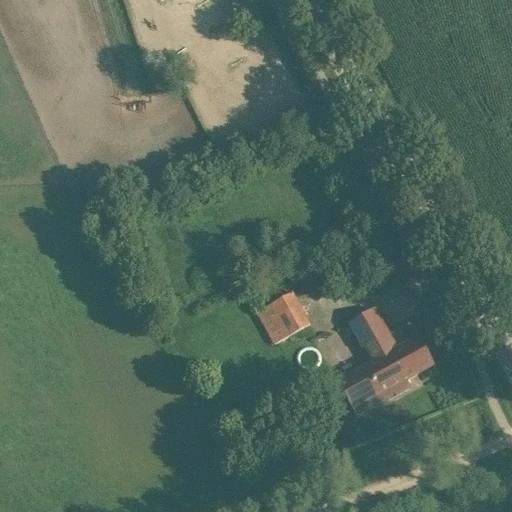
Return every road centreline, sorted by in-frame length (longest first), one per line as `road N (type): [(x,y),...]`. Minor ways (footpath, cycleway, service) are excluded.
road 1 (tertiary): [(511,364),(306,0)]
road 2 (track): [(308,511),(511,438)]
